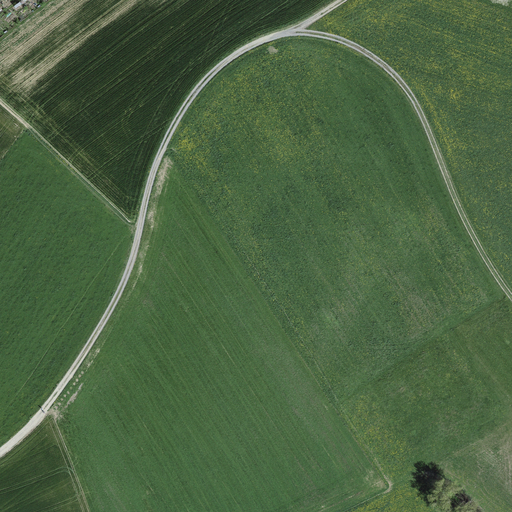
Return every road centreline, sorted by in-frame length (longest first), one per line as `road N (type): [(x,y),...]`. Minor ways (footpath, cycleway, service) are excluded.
road 1 (track): [(290,31),(234,55),(197,87),(155,164),(122,285),(70,373),(0,452)]
road 2 (track): [(290,31),(342,39),(389,68),(422,115),(474,239),(511,296)]
